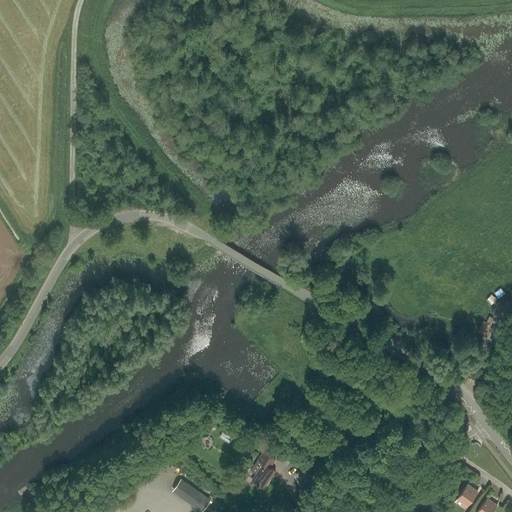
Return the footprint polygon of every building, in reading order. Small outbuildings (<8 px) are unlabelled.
[(477,333),(486,337),(491,325),(482,322),(477,333)] [(315,396),(306,410),(317,416),(326,402),(315,396)] [(264,488),(276,471),(270,467),(276,459),(264,451),(258,459),(264,463),(252,480),(264,488)] [(171,488),(201,510),(210,498),(180,475),(171,488)] [(468,484),(458,498),(468,505),(478,491),(468,484)] [(492,511),(497,505),(487,498),(477,511),(492,511)]
